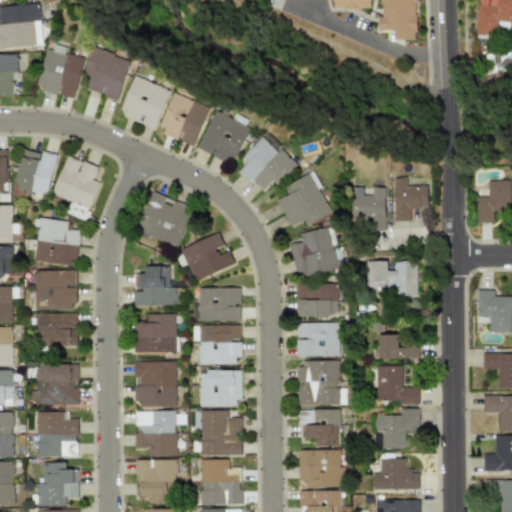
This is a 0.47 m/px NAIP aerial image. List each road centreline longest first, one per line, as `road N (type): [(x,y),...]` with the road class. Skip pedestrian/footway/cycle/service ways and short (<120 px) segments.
road 1 (residential): [(0,122),(36,122),(105,140),(212,191),(255,235),(270,294),(271,511)]
road 2 (residential): [(109,511),(107,264),(140,157)]
road 3 (residential): [(452,164),(452,511)]
